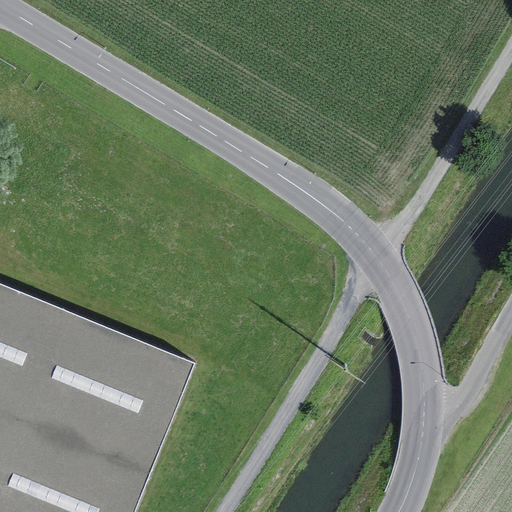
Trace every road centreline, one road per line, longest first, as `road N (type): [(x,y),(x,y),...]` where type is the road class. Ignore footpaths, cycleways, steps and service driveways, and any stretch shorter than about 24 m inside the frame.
road 1 (unclassified): [(422,454),(425,383),(414,329),(362,239),(313,196),(0,6)]
road 2 (track): [(511,39),(223,511)]
road 3 (unclassified): [(511,324),(422,454)]
